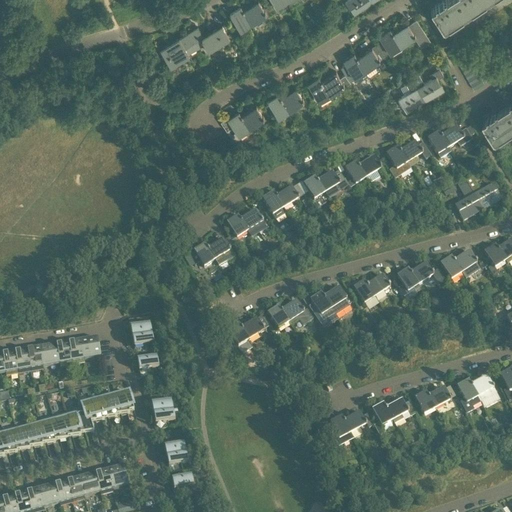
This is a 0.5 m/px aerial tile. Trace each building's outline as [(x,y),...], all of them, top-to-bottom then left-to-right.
[(319,8),(314,0),(310,3),(315,10),(319,8)] [(372,2),(370,0),(345,0),(345,1),(354,14),(372,2)] [(468,14),(458,0),(442,0),(442,1),(439,3),(438,3),(435,5),(435,6),(432,8),(431,8),(430,9),(445,30),(468,14)] [(458,0),(468,14),(489,0),(458,0)] [(243,10),(250,21),(253,25),(268,16),(265,12),(266,11),(265,10),(264,10),(258,1),(243,10)] [(229,13),(237,25),(233,28),(236,33),(240,31),(239,29),(250,21),(243,10),(240,6),(229,13)] [(407,24),(393,33),(400,44),(414,35),(422,47),(430,42),(416,20),(408,25),(407,24)] [(187,33),(196,49),(204,44),(207,49),(228,36),(222,25),(202,36),(197,27),(187,33)] [(381,40),(376,43),(377,44),(383,54),(388,51),(389,52),(389,51),(391,54),(401,47),(400,44),(393,33),(390,29),(379,36),(381,40)] [(196,49),(187,33),(160,49),(169,65),(189,53),(196,49)] [(356,56),(355,56),(364,68),(367,74),(375,68),(372,63),(379,58),(384,55),(383,54),(377,44),(372,48),(357,57),(356,56)] [(354,52),(343,60),(345,64),(353,76),(358,82),(368,75),(367,74),(364,68),(355,56),(356,56),(354,52)] [(469,57),(458,63),(461,68),(472,62),(469,57)] [(449,68),(443,58),(439,61),(445,70),(449,68)] [(475,68),(472,62),(461,68),(464,74),(475,68)] [(345,64),(341,67),(345,73),(350,82),(353,85),(358,82),(353,76),(345,64)] [(467,79),(478,73),(475,68),(464,74),(467,79)] [(418,74),(411,78),(425,101),(444,90),(438,79),(443,76),(439,69),(429,74),(432,79),(424,83),(418,74)] [(336,71),(321,81),(328,92),(332,97),(333,99),(344,92),(348,89),(345,85),(350,82),(345,73),(340,77),(336,71)] [(479,74),(478,73),(467,79),(470,84),(481,78),(479,74)] [(318,76),(307,84),(317,99),(321,105),(332,97),(328,92),(321,81),(318,76)] [(406,112),(425,101),(411,78),(404,82),(410,91),(398,98),(406,112)] [(481,78),(470,84),(474,89),(484,83),(481,78)] [(296,88),(281,98),(288,109),(303,99),(302,97),(296,88)] [(288,109),(281,98),(278,93),(267,101),(277,116),(288,109)] [(498,139),(511,129),(511,111),(508,105),(500,110),(499,110),(496,112),(496,113),(492,115),(488,117),(489,118),(485,120),(484,120),(496,138),(497,138),(498,139)] [(256,106),(241,116),(249,127),(264,117),(263,115),(262,115),(256,106)] [(238,111),(227,119),(235,131),(229,136),(232,139),(238,135),(237,134),(249,127),(241,116),(238,111)] [(457,128),(442,138),(449,149),(457,143),(460,148),(471,140),(470,138),(465,131),(460,134),(457,128)] [(470,128),(465,131),(470,138),(474,135),(470,128)] [(284,137),(288,144),(295,140),(291,133),(284,137)] [(449,149),(442,138),(439,133),(428,140),(437,156),(449,149)] [(415,143),(400,153),(407,164),(423,154),(422,152),(421,153),(415,143)] [(407,164),(400,153),(397,148),(386,155),(394,168),(389,171),(395,181),(411,170),(407,164)] [(359,168),(366,179),(369,184),(379,178),(376,173),(381,169),(380,167),(374,158),(359,168)] [(344,180),(349,189),(366,179),(359,168),(356,163),(345,170),(349,177),(344,180)] [(468,177),(476,172),(473,166),(464,171),(468,177)] [(333,173),(318,183),(325,194),(328,192),(332,198),(341,192),(337,186),(340,184),(339,182),(338,182),(333,173)] [(323,195),(325,194),(318,183),(315,178),(303,185),(318,209),(328,203),(323,195)] [(465,182),(482,211),(501,200),(493,186),(481,193),(472,178),(465,181),(465,182)] [(462,222),(482,211),(465,182),(458,186),(466,201),(455,208),(462,222)] [(442,191),(445,197),(456,191),(453,185),(442,191)] [(277,198),(283,209),(299,199),(298,197),(297,198),(291,188),(277,198)] [(262,200),(272,216),(275,221),(284,216),(281,211),(283,209),(277,198),(274,193),(262,200)] [(256,212),(241,221),(247,232),(263,223),(262,221),(261,221),(256,212)] [(236,239),(247,232),(241,221),(238,217),(226,224),(236,239)] [(208,250),(214,261),(218,267),(227,262),(223,256),(230,251),(229,250),(223,241),(208,250)] [(511,241),(498,250),(505,261),(507,265),(511,261),(511,241)] [(292,247),(288,242),(283,245),(286,251),(292,247)] [(208,250),(205,245),(188,256),(195,266),(200,263),(203,268),(214,261),(208,250)] [(494,268),(505,261),(498,250),(495,246),(484,253),(492,266),(487,269),(492,276),(498,273),(494,268)] [(469,253),(455,262),(454,263),(461,273),(465,278),(479,269),(476,264),(477,263),(476,261),(475,262),(469,253)] [(450,281),(461,273),(454,263),(455,262),(451,258),(440,265),(450,281)] [(411,274),(418,285),(433,275),(432,273),(432,274),(426,265),(411,274)] [(402,296),(407,293),(418,285),(411,274),(408,270),(397,277),(403,286),(398,289),(402,296)] [(438,282),(442,279),(436,271),(432,273),(433,275),(438,282)] [(368,286),(375,297),(390,287),(389,286),(388,286),(382,277),(368,286)] [(375,297),(368,286),(364,282),(353,289),(364,305),(375,297)] [(339,289),(324,298),(335,315),(354,302),(347,292),(343,294),(339,289)] [(310,301),(316,310),(312,312),(320,324),(335,315),(324,298),(321,294),(310,301)] [(296,302),(282,312),(289,323),(304,313),(303,311),(302,311),(296,302)] [(277,330),(289,323),(282,312),(279,307),(267,314),(277,330)] [(420,322),(423,320),(418,312),(415,314),(420,322)] [(257,320),(242,329),(249,340),(264,330),(263,328),(262,329),(257,320)] [(492,323),(495,329),(501,326),(498,320),(492,323)] [(132,338),(152,334),(150,324),(130,329),(132,338)] [(249,340),(242,329),(239,324),(227,332),(238,347),(249,340)] [(154,344),(152,334),(132,338),(134,348),(154,344)] [(97,338),(80,341),(84,361),(101,358),(97,338)] [(85,365),(84,361),(80,341),(68,343),(72,367),(85,365)] [(68,343),(56,346),(59,365),(59,369),(72,367),(68,343)] [(43,368),(59,365),(56,346),(39,348),(42,368),(43,368)] [(39,348),(27,351),(31,374),(43,372),(43,368),(42,368),(39,348)] [(18,376),(31,374),(27,351),(14,353),(18,376)] [(6,378),(18,376),(14,353),(2,355),(5,375),(6,378)] [(159,367),(156,357),(137,361),(139,371),(159,367)] [(243,367),(248,364),(244,357),(239,361),(243,367)] [(511,401),(511,370),(500,376),(507,389),(504,391),(504,392),(503,392),(509,402),(510,402),(511,401)] [(487,377),(472,386),(478,397),(480,402),(496,394),(493,389),(493,388),(493,387),(492,387),(487,377)] [(478,397),(472,386),(469,381),(457,388),(464,400),(460,402),(466,413),(473,410),(471,407),(480,402),(478,397)] [(429,397),(435,409),(451,400),(450,398),(449,399),(444,389),(429,397)] [(134,412),(129,393),(115,397),(121,416),(129,415),(129,413),(134,412)] [(435,409),(429,397),(426,393),(414,399),(423,415),(435,409)] [(117,416),(121,416),(115,397),(103,400),(108,419),(117,418),(117,416)] [(108,419),(103,400),(90,404),(95,423),(104,422),(104,420),(108,419)] [(153,415),(173,411),(171,401),(151,405),(153,415)] [(409,402),(404,405),(402,401),(386,409),(393,420),(395,425),(404,420),(404,421),(416,415),(409,402)] [(77,407),(78,411),(79,416),(79,415),(85,435),(94,433),(91,423),(95,423),(90,404),(77,407)] [(393,420),(386,409),(384,404),(372,411),(381,427),(393,420)] [(65,414),(72,438),(81,437),(81,435),(85,435),(79,415),(79,416),(78,411),(65,414)] [(173,411),(153,415),(155,424),(175,420),(173,411)] [(345,422),(351,433),(354,439),(363,434),(360,428),(366,424),(366,423),(365,423),(360,413),(345,422)] [(68,439),(72,438),(65,414),(53,418),(59,442),(68,440),(68,439)] [(338,448),(354,439),(351,433),(345,422),(342,417),(330,424),(334,430),(330,433),(338,448)] [(40,421),(41,426),(47,445),(55,444),(55,442),(59,442),(53,418),(40,421)] [(491,422),(495,430),(500,428),(495,420),(491,422)] [(42,446),(47,445),(41,426),(29,429),(34,448),(43,447),(42,446)] [(16,433),(21,452),(30,451),(30,449),(34,448),(29,429),(16,433)] [(17,453),(21,452),(16,433),(3,436),(8,455),(17,454),(17,453)] [(4,456),(8,455),(3,436),(0,437),(0,458),(4,458),(4,456)] [(164,448),(166,458),(186,453),(184,444),(164,448)] [(188,463),(186,453),(166,458),(168,467),(188,463)] [(112,490),(129,486),(123,467),(107,471),(112,490)] [(113,494),(112,490),(107,471),(95,474),(100,494),(101,497),(113,494)] [(84,498),(100,494),(95,474),(78,479),(84,498)] [(193,486),(191,476),(171,481),(174,491),(193,486)] [(66,482),(73,505),(85,502),(84,498),(78,479),(66,482)] [(73,505),(66,482),(54,485),(59,505),(60,508),(73,505)] [(43,509),(59,505),(54,485),(38,490),(43,509)] [(26,493),(30,511),(44,511),(43,509),(38,490),(26,493)] [(17,511),(30,511),(26,493),(14,497),(17,511)] [(17,511),(14,497),(1,500),(4,511),(17,511)]
